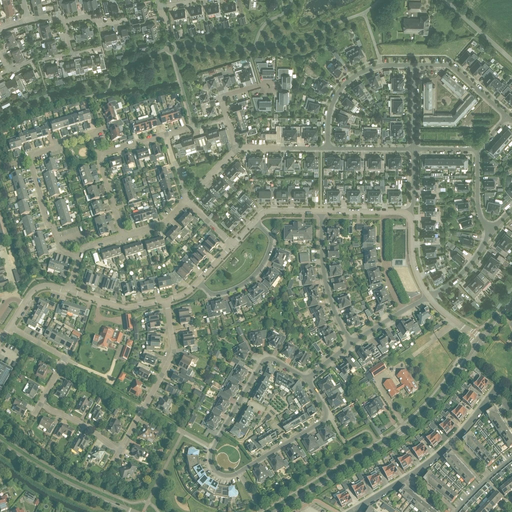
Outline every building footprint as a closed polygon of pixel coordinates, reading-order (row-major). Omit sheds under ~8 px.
[(41,1),(32,3),(33,8),(42,6),(41,3),(46,2),(45,0),(41,1)] [(58,0),(60,6),(63,5),(64,11),(70,10),(68,1),(64,2),(63,0),(58,0)] [(72,0),(73,0),(68,1),(70,10),(77,8),(75,2),(78,2),(77,0),(72,0)] [(78,0),(80,3),(83,2),(84,9),(91,7),(89,0),(78,0)] [(117,4),(113,5),(113,4),(108,5),(107,1),(103,2),(105,13),(109,12),(110,14),(115,13),(115,11),(118,10),(117,4)] [(421,1),(409,1),(409,11),(421,12),(421,1)] [(135,10),(135,13),(147,10),(147,8),(146,8),(145,4),(138,6),(138,9),(135,10)] [(226,14),(229,13),(230,17),(232,17),(230,4),(227,5),(224,6),(226,14)] [(147,10),(135,13),(136,16),(140,15),(140,18),(148,17),(147,13),(148,13),(147,10)] [(182,23),(179,11),(177,11),(177,12),(173,12),(175,20),(176,24),(182,23)] [(428,33),(429,16),(421,16),(421,19),(404,18),(404,32),(420,33),(428,33)] [(37,23),(39,31),(50,29),(49,23),(46,24),(45,21),(37,23)] [(145,32),(157,29),(156,27),(155,27),(154,23),(142,26),(142,27),(143,32),(145,32)] [(81,34),(81,37),(76,38),(76,41),(87,39),(86,36),(94,34),(93,30),(89,30),(88,25),(82,27),(83,33),(81,34)] [(4,36),(6,41),(14,37),(17,36),(13,28),(6,32),(7,35),(4,36)] [(119,36),(120,38),(121,44),(120,42),(125,41),(125,37),(128,36),(127,28),(121,29),(122,35),(119,36)] [(50,29),(39,31),(40,37),(42,36),(42,39),(44,39),(49,38),(48,35),(51,34),(50,29)] [(157,29),(145,32),(145,34),(149,34),(149,37),(145,37),(146,41),(149,40),(149,41),(155,40),(154,37),(157,36),(156,32),(157,32),(157,29)] [(115,32),(109,33),(112,47),(117,46),(116,45),(121,44),(120,38),(117,39),(115,32)] [(104,35),(105,41),(102,42),(103,48),(107,47),(107,48),(112,47),(109,33),(104,35)] [(14,37),(6,41),(9,46),(12,44),(13,47),(22,43),(20,39),(18,39),(16,40),(14,37)] [(44,39),(42,39),(44,39),(45,42),(44,42),(45,47),(47,47),(56,45),(55,39),(51,40),(51,37),(49,38),(44,39)] [(144,43),(144,41),(139,42),(140,49),(141,49),(141,50),(147,49),(147,47),(148,47),(147,42),(144,43)] [(22,43),(13,47),(15,50),(11,51),(14,56),(22,52),(20,50),(24,48),(23,45),(22,43)] [(56,45),(47,47),(49,52),(47,52),(48,55),(54,54),(53,51),(57,50),(56,45)] [(349,59),(352,64),(360,59),(359,57),(360,56),(359,53),(362,52),(360,47),(355,50),(354,48),(350,50),(351,52),(347,54),(347,55),(346,55),(348,59),(349,59)] [(459,59),(465,64),(467,62),(469,64),(477,56),(474,53),(472,55),(466,51),(459,59)] [(22,52),(14,56),(16,61),(19,60),(21,62),(26,59),(25,57),(24,57),(22,52)] [(99,55),(94,57),(97,70),(97,69),(97,68),(101,68),(101,69),(105,68),(103,57),(100,58),(99,55)] [(91,57),(86,58),(88,67),(92,67),(93,70),(97,70),(94,57),(95,59),(92,60),(91,57)] [(81,62),(78,63),(80,73),(85,72),(84,68),(88,67),(86,58),(80,59),(81,62)] [(328,67),(329,68),(328,69),(329,70),(328,70),(331,73),(332,72),(336,77),(342,71),(339,68),(343,64),(338,60),(334,63),(333,64),(332,62),(330,62),(328,65),(328,67)] [(470,69),(476,74),(478,71),(480,74),(488,66),(485,63),(483,65),(477,60),(470,69)] [(74,61),(69,62),(71,71),(75,70),(76,74),(80,73),(78,63),(75,63),(74,61)] [(71,71),(69,62),(64,63),(65,66),(62,66),(64,77),(69,76),(68,72),(71,71)] [(238,80),(240,79),(241,82),(250,79),(250,77),(253,76),(252,70),(250,63),(243,65),(244,68),(235,71),(238,80)] [(267,63),(258,63),(260,70),(263,70),(263,76),(274,76),(274,68),(273,68),(273,66),(267,66),(267,63)] [(57,64),(51,66),(53,74),(59,73),(59,74),(62,74),(61,67),(58,68),(57,64)] [(53,74),(51,66),(46,67),(47,70),(44,71),(46,77),(48,77),(48,75),(53,74)] [(33,68),(28,71),(31,78),(36,76),(37,78),(40,76),(37,70),(35,72),(33,68)] [(483,80),(489,85),(496,77),(492,74),(493,72),(489,68),(482,75),(485,78),(483,80)] [(279,69),(279,77),(283,77),(283,86),(291,86),(291,76),(290,76),(290,75),(288,75),(288,69),(279,69)] [(31,78),(28,71),(23,73),(25,76),(22,78),(25,83),(27,82),(26,81),(31,78)] [(445,73),(441,78),(442,78),(446,82),(444,83),(448,86),(454,79),(449,74),(448,75),(445,73)] [(222,74),(217,76),(220,85),(223,84),(224,86),(232,84),(229,76),(224,78),(222,74)] [(381,79),(377,81),(375,75),(368,78),(369,79),(368,79),(369,83),(370,82),(372,87),(376,86),(377,88),(383,88),(383,83),(381,79)] [(205,83),(203,87),(210,91),(211,88),(220,85),(217,76),(214,77),(214,78),(207,80),(207,83),(205,83)] [(15,77),(10,80),(15,90),(16,91),(19,90),(24,87),(19,78),(16,80),(15,77)] [(496,77),(489,85),(489,86),(490,84),(496,89),(497,89),(498,90),(499,88),(501,90),(507,84),(504,81),(502,83),(496,77)] [(315,89),(320,92),(321,90),(324,92),(328,87),(326,86),(328,82),(322,79),(320,82),(318,81),(315,87),(316,87),(315,89)] [(454,79),(448,86),(451,89),(452,88),(454,89),(457,87),(460,84),(454,79)] [(7,84),(3,86),(7,96),(12,93),(12,92),(11,91),(15,90),(10,80),(6,82),(7,84)] [(424,85),(424,92),(434,92),(434,88),(432,88),(432,82),(426,82),(426,85),(424,85)] [(404,83),(391,83),(391,92),(397,92),(397,89),(403,89),(403,83),(404,83)] [(362,89),(359,84),(353,88),(353,89),(355,92),(356,92),(360,98),(366,94),(370,100),(373,98),(365,87),(362,89)] [(457,87),(454,89),(456,91),(455,92),(458,96),(458,95),(465,88),(460,84),(457,87)] [(508,86),(503,91),(507,94),(505,97),(511,103),(511,93),(510,91),(511,89),(508,86)] [(200,103),(201,106),(210,103),(208,94),(210,91),(203,87),(201,91),(201,94),(199,94),(201,102),(200,103)] [(465,88),(458,95),(460,97),(459,98),(462,101),(462,100),(463,99),(464,100),(471,94),(465,88)] [(280,100),(277,99),(277,110),(283,110),(283,102),(287,102),(287,101),(289,101),(289,91),(280,91),(280,100)] [(471,94),(464,100),(466,102),(465,103),(469,107),(470,108),(471,108),(476,102),(474,101),(476,99),(471,94)] [(253,97),(257,109),(271,109),(271,101),(262,101),(262,97),(253,97)] [(316,111),(317,111),(320,104),(314,102),(315,99),(308,97),(305,108),(313,110),(312,111),(316,112),(316,111)] [(351,101),(346,97),(342,102),(343,103),(342,104),(345,106),(346,105),(350,109),(354,103),(356,105),(359,102),(354,98),(351,101)] [(390,97),(390,106),(402,106),(402,100),(395,100),(395,97),(390,97)] [(232,106),(234,112),(243,109),(242,105),(247,103),(246,100),(238,102),(239,104),(232,106)] [(104,114),(114,111),(119,110),(118,104),(116,106),(115,102),(108,104),(109,106),(103,108),(105,114),(104,114)] [(210,103),(201,106),(204,113),(207,112),(208,116),(216,113),(214,105),(211,106),(210,103)] [(461,103),(456,109),(457,110),(458,110),(462,115),(464,116),(469,110),(467,109),(469,107),(465,103),(463,104),(461,103)] [(174,109),(169,110),(173,122),(178,121),(176,114),(179,113),(178,110),(180,109),(178,104),(176,105),(177,107),(174,107),(174,109)] [(168,124),(164,112),(159,113),(156,105),(153,106),(157,119),(160,118),(162,124),(167,123),(168,124)] [(158,120),(157,119),(153,106),(151,106),(151,108),(152,113),(151,115),(151,116),(148,117),(149,120),(152,130),(151,129),(157,127),(155,121),(158,120)] [(402,106),(390,106),(390,115),(400,115),(400,112),(402,112),(402,106)] [(169,110),(164,112),(168,124),(173,122),(169,110)] [(88,112),(83,114),(88,130),(90,129),(89,124),(88,124),(87,121),(91,120),(88,112)] [(356,116),(346,112),(345,115),(339,112),(336,119),(337,120),(341,122),(341,121),(346,123),(347,119),(354,122),(356,116)] [(83,114),(77,115),(80,124),(83,123),(84,125),(83,126),(85,130),(88,130),(83,114)] [(245,114),(236,117),(238,122),(246,120),(245,114)] [(424,114),(424,122),(427,122),(427,124),(435,124),(435,122),(435,116),(433,116),(433,114),(424,114)] [(435,116),(435,122),(437,122),(437,124),(445,124),(445,114),(437,114),(437,116),(435,116)] [(445,114),(445,124),(454,124),(458,119),(454,115),(453,116),(452,115),(452,114),(448,114),(445,114)] [(115,116),(106,119),(108,124),(114,122),(115,125),(122,123),(121,121),(120,120),(117,121),(115,117),(115,116)] [(72,117),(66,118),(69,127),(72,126),(73,129),(72,129),(74,134),(77,133),(72,117)] [(61,120),(55,122),(58,130),(62,129),(62,132),(61,132),(63,137),(66,136),(61,120)] [(246,120),(238,122),(239,128),(248,125),(246,120)] [(390,120),(390,130),(403,130),(403,129),(402,129),(402,124),(397,124),(397,120),(396,120),(390,120)] [(139,123),(134,125),(133,121),(129,122),(131,128),(134,127),(136,134),(142,133),(139,123)] [(47,123),(49,130),(52,129),(52,132),(58,130),(55,122),(50,124),(50,123),(47,123)] [(49,130),(47,123),(44,124),(45,128),(40,130),(42,138),(48,136),(46,131),(49,130)] [(123,126),(124,125),(123,123),(122,123),(115,125),(116,128),(110,130),(111,135),(110,135),(120,133),(118,127),(123,126)] [(248,125),(239,128),(241,134),(247,132),(248,135),(257,132),(256,127),(249,129),(248,125)] [(271,130),(271,139),(276,139),(276,136),(281,136),(281,125),(276,125),(276,130),(271,130)] [(285,138),(291,138),(291,129),(285,129),(285,126),(282,126),(282,132),(285,132),(285,138)] [(291,129),(291,138),(297,138),(297,130),(300,130),(300,126),(294,126),(294,129),(291,129)] [(310,139),(311,139),(311,129),(305,129),(305,126),(302,126),(302,132),(305,132),(305,139),(309,139),(309,138),(310,138),(310,139)] [(262,137),(266,136),(266,139),(271,139),(271,130),(266,130),(266,127),(262,127),(262,137)] [(349,128),(342,127),(342,129),(342,132),(336,132),(336,139),(337,139),(337,140),(341,140),(341,139),(346,139),(346,135),(349,135),(349,128)] [(369,139),(371,139),(371,127),(371,130),(369,130),(369,127),(362,127),(362,133),(365,133),(365,140),(369,140),(369,139)] [(371,127),(371,139),(373,139),(373,140),(377,140),(377,133),(380,133),(380,127),(371,127)] [(218,128),(212,130),(215,140),(220,138),(220,141),(223,143),(229,141),(226,129),(219,131),(218,128)] [(40,130),(34,131),(39,147),(42,147),(41,142),(40,142),(39,139),(42,138),(40,130)] [(204,136),(201,137),(204,149),(205,152),(208,151),(208,149),(211,149),(210,147),(212,144),(211,141),(215,140),(212,130),(207,132),(208,135),(204,136)] [(34,131),(29,133),(32,141),(35,140),(36,143),(35,143),(36,148),(39,147),(34,131)] [(29,133),(24,135),(28,151),(31,150),(30,145),(29,145),(28,142),(32,141),(29,133)] [(120,133),(110,135),(112,141),(119,139),(120,142),(126,140),(125,137),(122,138),(120,133)] [(504,133),(500,138),(508,144),(511,140),(504,133)] [(24,135),(18,136),(21,145),(24,144),(25,146),(24,147),(26,152),(28,151),(24,135)] [(18,136),(13,138),(18,157),(22,156),(21,151),(19,152),(18,149),(22,148),(21,145),(18,136)] [(187,138),(191,150),(196,149),(199,151),(204,149),(201,137),(198,138),(194,139),(193,136),(187,138)] [(7,140),(8,143),(9,147),(10,151),(14,150),(15,153),(13,153),(15,158),(18,157),(13,138),(7,140)] [(187,152),(191,150),(187,138),(182,139),(182,142),(176,144),(180,156),(185,155),(187,152)] [(500,138),(496,142),(504,149),(508,144),(500,138)] [(496,142),(492,146),(500,153),(504,149),(496,142)] [(155,155),(152,156),(154,164),(154,165),(156,164),(156,163),(157,163),(156,160),(164,158),(162,152),(160,152),(158,146),(153,148),(155,155)] [(500,153),(492,146),(488,151),(495,158),(500,153)] [(147,150),(141,151),(144,160),(149,158),(150,163),(153,162),(154,164),(152,156),(150,157),(149,154),(148,154),(147,150)] [(136,153),(138,160),(135,161),(138,170),(141,169),(139,161),(144,160),(141,151),(136,153)] [(127,164),(124,164),(127,173),(130,172),(128,166),(133,165),(131,155),(125,156),(127,164)] [(318,176),(318,168),(315,168),(315,166),(315,156),(314,156),(314,155),(310,155),(310,156),(308,156),(308,166),(312,166),(312,171),(314,171),(314,176),(318,176)] [(331,166),(334,166),(334,157),(334,156),(333,156),(333,155),(329,155),(329,156),(328,156),(328,166),(328,168),(324,168),(324,174),(328,174),(328,171),(331,171),(331,166)] [(256,157),(256,167),(260,167),(260,170),(265,170),(265,156),(262,156),(262,157),(256,157)] [(265,156),(265,170),(266,170),(266,171),(268,171),(268,169),(271,169),(272,167),(275,167),(275,157),(268,157),(268,156),(265,156)] [(249,157),(249,161),(246,161),(246,166),(247,169),(249,169),(249,167),(256,167),(256,157),(249,157)] [(275,157),(275,167),(279,167),(279,170),(285,170),(285,159),(284,162),(282,162),(282,157),(275,157)] [(285,159),(285,170),(285,169),(288,169),(288,167),(294,167),(294,169),(300,169),(300,167),(298,163),(294,163),(294,157),(288,157),(288,159),(285,159)] [(334,157),(334,166),(340,166),(340,169),(343,169),(343,163),(343,160),(340,160),(340,157),(334,157)] [(349,166),(354,166),(354,157),(349,157),(348,166),(345,166),(345,169),(349,169),(349,166)] [(360,157),(354,157),(354,166),(354,169),(364,169),(364,166),(360,166),(360,157)] [(366,169),(375,169),(375,157),(369,157),(369,160),(366,160),(366,169)] [(375,157),(375,169),(380,169),(380,171),(384,171),(384,160),(381,160),(381,157),(375,157)] [(386,169),(395,170),(395,157),(395,158),(389,157),(389,165),(386,165),(386,169)] [(119,158),(114,160),(116,168),(121,166),(123,171),(126,170),(127,173),(124,164),(122,165),(121,162),(120,163),(119,158)] [(44,162),(46,167),(56,164),(54,159),(44,162)] [(495,168),(493,168),(493,165),(498,165),(498,164),(493,159),(490,162),(490,165),(485,165),(485,166),(484,166),(484,170),(484,173),(493,173),(495,173),(495,168)] [(109,175),(110,175),(110,177),(112,176),(112,174),(111,169),(116,168),(114,160),(108,161),(111,168),(108,169),(109,175)] [(48,173),(43,175),(57,171),(56,164),(46,167),(48,173)] [(234,164),(230,168),(237,175),(241,171),(243,173),(245,170),(240,166),(238,168),(234,164)] [(79,170),(80,176),(89,173),(96,171),(95,169),(89,171),(88,168),(79,170)] [(156,169),(157,172),(158,177),(167,174),(165,169),(162,170),(161,168),(156,169)] [(230,176),(228,179),(235,186),(234,185),(233,183),(235,181),(233,179),(237,175),(230,168),(226,173),(230,176)] [(11,174),(12,180),(22,177),(20,171),(11,174)] [(57,171),(43,175),(45,180),(55,177),(53,172),(57,171)] [(89,173),(80,176),(82,181),(98,177),(97,174),(90,176),(89,173)] [(485,184),(485,188),(495,188),(495,180),(497,180),(497,176),(491,176),(491,180),(485,180),(485,181),(484,181),(484,184),(485,184)] [(22,177),(12,180),(14,186),(24,183),(22,177)] [(55,177),(45,180),(47,186),(56,184),(55,177)] [(98,177),(82,181),(84,187),(93,184),(92,181),(98,179),(98,177)] [(222,177),(217,181),(224,188),(228,184),(232,187),(233,188),(235,186),(228,179),(225,181),(222,177)] [(392,201),(395,201),(395,179),(395,188),(389,188),(389,185),(386,185),(386,192),(389,192),(389,200),(392,200),(392,201)] [(458,191),(468,191),(468,188),(469,188),(469,184),(468,184),(468,183),(461,183),(461,179),(453,179),(453,183),(458,183),(458,191)] [(433,188),(433,191),(440,191),(440,187),(438,187),(438,182),(435,182),(435,181),(429,181),(429,180),(424,180),(424,184),(425,184),(425,188),(433,188)] [(217,189),(215,192),(220,196),(222,194),(220,192),(224,188),(217,181),(213,186),(217,189)] [(24,183),(14,186),(16,191),(25,189),(24,183)] [(56,184),(47,186),(49,192),(58,189),(56,184)] [(283,199),(288,199),(288,196),(291,196),(291,185),(288,185),(288,187),(288,190),(283,190),(283,199)] [(291,196),(291,197),(294,197),(294,200),(300,200),(300,190),(300,187),(295,187),(295,186),(295,185),(291,185),(291,196)] [(331,201),(334,201),(334,190),(331,190),(331,185),(324,185),(324,192),(328,192),(328,200),(331,200),(331,201)] [(334,190),(334,201),(337,201),(337,200),(340,200),(340,192),(343,192),(343,185),(340,185),(340,187),(337,187),(337,190),(334,190)] [(351,201),(354,201),(354,190),(351,190),(351,185),(345,185),(345,192),(348,192),(348,200),(351,200),(351,201)] [(354,190),(354,201),(357,201),(357,200),(360,200),(360,192),(364,192),(364,185),(357,185),(357,190),(354,190)] [(372,201),(375,201),(375,190),(372,190),(372,188),(369,188),(369,185),(365,185),(365,192),(369,192),(369,200),(372,200),(372,201)] [(375,186),(375,190),(375,201),(378,201),(378,200),(381,200),(381,192),(384,192),(384,185),(380,185),(380,186),(375,186)] [(256,195),(259,195),(259,199),(265,199),(265,190),(260,190),(260,186),(256,186),(256,195)] [(265,190),(265,199),(271,199),(271,195),(274,195),(274,186),(274,187),(270,187),(270,190),(265,190)] [(274,186),(274,195),(277,195),(277,199),(283,199),(283,190),(277,190),(277,186),(274,186)] [(300,190),(300,200),(306,200),(306,196),(309,196),(309,186),(303,186),(303,190),(300,190)] [(96,187),(87,190),(85,191),(86,196),(89,196),(104,191),(104,189),(97,191),(96,187)] [(25,189),(16,191),(18,197),(27,194),(25,189)] [(58,189),(49,192),(50,198),(60,195),(58,189)] [(209,190),(205,194),(212,201),(216,197),(218,199),(220,196),(215,192),(213,194),(209,190)] [(104,191),(89,196),(90,201),(99,199),(98,195),(105,193),(104,191)] [(440,191),(433,191),(433,195),(425,195),(425,199),(424,199),(424,203),(429,203),(429,202),(435,202),(435,198),(438,198),(438,195),(440,195),(440,191)] [(491,192),(485,192),(485,198),(485,205),(487,205),(487,209),(490,210),(490,211),(492,212),(494,202),(489,201),(488,195),(491,195),(491,192)] [(245,201),(241,205),(248,211),(252,207),(250,204),(253,201),(244,193),(240,197),(245,201)] [(26,201),(28,200),(29,200),(27,194),(18,197),(19,203),(17,204),(26,201)] [(201,199),(205,202),(203,205),(207,209),(210,207),(208,205),(212,201),(205,194),(201,199)] [(136,195),(127,198),(129,203),(128,203),(129,206),(133,204),(136,204),(138,203),(141,202),(141,199),(137,200),(136,195)] [(173,195),(165,198),(166,203),(162,204),(163,207),(174,204),(173,201),(175,200),(173,195)] [(494,202),(492,212),(495,212),(495,211),(498,212),(499,208),(501,208),(503,207),(511,200),(506,195),(504,197),(505,199),(502,201),(503,202),(502,204),(494,202)] [(459,210),(469,209),(468,206),(469,206),(469,202),(468,202),(468,201),(461,202),(460,198),(454,199),(455,203),(458,202),(459,210)] [(55,203),(57,209),(66,206),(65,200),(55,203)] [(26,201),(17,204),(19,209),(28,207),(26,201)] [(89,208),(90,212),(109,206),(108,204),(101,206),(100,202),(91,205),(92,207),(89,208)] [(232,208),(241,217),(243,215),(244,216),(248,211),(241,205),(239,207),(238,207),(236,206),(236,207),(233,205),(231,207),(232,208)] [(66,206),(57,209),(59,215),(68,212),(66,206)] [(109,206),(90,212),(92,217),(104,214),(103,210),(109,208),(109,206)] [(28,207),(19,209),(20,215),(30,212),(28,207)] [(433,214),(433,217),(440,218),(440,214),(438,214),(438,211),(435,211),(435,207),(425,207),(425,214),(433,214)] [(150,209),(144,211),(147,220),(153,218),(152,215),(154,214),(153,208),(150,209)] [(233,213),(229,218),(236,224),(240,220),(238,218),(240,216),(241,217),(232,208),(230,210),(233,213)] [(138,213),(141,222),(147,220),(144,211),(143,209),(138,211),(138,213)] [(68,212),(59,215),(60,221),(70,218),(68,212)] [(141,222),(138,213),(132,214),(133,217),(135,223),(141,222)] [(183,215),(181,217),(192,228),(188,224),(191,222),(195,225),(198,221),(194,217),(192,219),(186,214),(184,216),(183,215)] [(22,219),(23,225),(33,222),(31,216),(22,219)] [(464,228),(473,225),(472,222),(473,222),(472,218),(471,219),(471,217),(464,220),(463,216),(457,218),(458,221),(461,220),(464,228)] [(192,228),(181,217),(182,218),(180,221),(179,220),(177,221),(178,222),(178,223),(184,229),(182,231),(187,235),(189,233),(184,229),(187,226),(190,230),(192,228)] [(440,218),(433,217),(433,221),(425,221),(425,225),(424,225),(424,229),(429,229),(429,228),(435,228),(435,221),(440,221),(440,218)] [(70,218),(60,221),(62,226),(72,224),(70,218)] [(95,221),(96,226),(105,224),(112,222),(111,219),(105,221),(104,218),(95,221)] [(229,218),(225,222),(223,220),(221,223),(226,227),(228,225),(232,229),(236,224),(229,218)] [(33,222),(23,225),(25,231),(35,228),(33,222)] [(105,224),(96,226),(98,232),(114,227),(113,225),(106,227),(105,224)] [(285,228),(285,242),(293,242),(293,244),(303,244),(303,242),(312,242),(312,228),(302,228),(302,225),(301,225),(300,225),(299,225),(298,226),(294,226),(294,228),(285,228)] [(365,234),(365,238),(375,238),(375,237),(376,237),(376,230),(373,230),(373,231),(368,231),(365,228),(365,226),(357,226),(357,231),(362,231),(365,234)] [(114,227),(98,232),(100,237),(109,235),(108,231),(114,229),(114,227)] [(171,229),(169,231),(170,232),(181,241),(177,238),(179,235),(183,239),(187,235),(182,231),(180,233),(175,227),(172,230),(171,229)] [(328,235),(329,235),(339,235),(339,229),(339,227),(334,227),(334,229),(328,229),(328,235)] [(35,228),(25,231),(27,237),(42,232),(36,233),(35,228)] [(42,232),(27,237),(32,235),(34,241),(43,238),(42,232)] [(181,241),(170,232),(168,234),(167,233),(165,235),(166,236),(168,238),(166,240),(171,244),(172,242),(173,242),(175,240),(179,243),(181,241)] [(433,240),(433,244),(440,244),(440,240),(440,237),(435,237),(435,233),(429,233),(429,232),(424,232),(424,236),(425,236),(425,240),(433,240)] [(209,236),(205,240),(213,248),(218,244),(213,240),(215,238),(210,233),(208,235),(209,236)] [(462,245),(471,247),(472,244),(473,244),(474,241),(473,241),(474,240),(467,238),(468,234),(462,233),(461,236),(464,237),(462,245)] [(503,237),(502,239),(510,245),(511,241),(511,235),(511,237),(504,233),(501,237),(503,237)] [(329,235),(329,242),(332,242),(332,245),(342,245),(342,239),(339,239),(339,235),(329,235)] [(43,238),(34,241),(36,246),(45,244),(43,238)] [(158,238),(156,239),(156,240),(159,249),(162,248),(164,252),(166,252),(165,247),(162,238),(159,239),(158,238)] [(363,244),(363,248),(373,248),(373,244),(375,244),(375,242),(376,242),(376,239),(375,239),(375,238),(365,238),(365,244),(363,244)] [(510,245),(502,239),(501,240),(500,239),(497,243),(503,247),(500,251),(505,256),(508,253),(505,251),(510,245)] [(150,240),(150,242),(153,250),(156,249),(158,254),(160,253),(159,249),(156,240),(153,241),(152,240),(150,240)] [(196,244),(203,251),(205,249),(209,253),(213,248),(205,240),(200,245),(200,244),(198,246),(196,244)] [(153,250),(150,242),(147,243),(147,241),(144,242),(145,244),(147,252),(151,251),(152,256),(155,255),(153,250)] [(137,243),(134,244),(139,259),(137,254),(140,253),(142,258),(147,256),(145,250),(143,251),(140,244),(137,245),(137,243)] [(45,244),(36,246),(37,252),(47,249),(45,244)] [(197,253),(194,255),(201,262),(205,257),(201,253),(203,251),(196,244),(194,246),(194,247),(195,248),(194,250),(197,253)] [(440,244),(433,244),(433,247),(425,249),(426,253),(425,253),(425,257),(430,256),(430,255),(436,254),(435,247),(440,247),(440,244)] [(128,246),(129,247),(131,256),(135,255),(136,260),(139,259),(134,246),(131,247),(131,245),(128,246)] [(452,258),(460,264),(462,262),(462,263),(465,260),(464,259),(465,258),(459,254),(462,251),(456,246),(452,251),(455,254),(452,258)] [(112,248),(112,249),(116,263),(115,258),(118,257),(120,262),(125,260),(123,254),(120,255),(118,247),(115,248),(114,247),(112,248)] [(131,256),(129,247),(125,248),(125,247),(123,248),(123,249),(125,258),(129,257),(130,262),(133,261),(131,256)] [(328,259),(339,258),(339,251),(338,251),(338,247),(331,247),(332,251),(328,251),(328,256),(328,259)] [(373,248),(363,248),(362,248),(363,253),(365,252),(366,259),(376,258),(376,257),(377,257),(376,253),(375,253),(375,251),(374,251),(373,248)] [(47,249),(37,252),(39,258),(49,255),(47,249)] [(111,264),(106,249),(106,251),(103,252),(103,250),(100,251),(101,253),(101,255),(99,256),(101,262),(103,261),(107,260),(108,265),(111,264)] [(109,249),(106,249),(111,264),(109,259),(112,258),(114,263),(116,263),(112,249),(109,250),(109,249)] [(276,256),(275,258),(283,261),(284,259),(287,260),(290,254),(284,252),(283,255),(277,252),(277,253),(276,253),(275,256),(276,256)] [(301,264),(309,263),(308,254),(300,255),(301,264)] [(488,259),(488,261),(496,266),(501,260),(503,261),(505,258),(499,255),(496,259),(490,254),(487,259),(488,259)] [(184,258),(190,264),(192,262),(197,266),(201,262),(194,255),(192,258),(190,256),(189,256),(186,259),(184,258)] [(184,267),(181,269),(188,275),(192,271),(188,266),(190,264),(184,258),(181,261),(183,262),(181,264),(184,267)] [(283,261),(275,258),(274,260),(273,260),(272,262),(273,263),(272,263),(278,266),(277,269),(283,271),(284,268),(282,267),(284,264),(282,264),(283,261)] [(365,270),(366,270),(376,268),(375,264),(377,264),(376,262),(377,262),(377,258),(376,258),(366,259),(367,265),(364,265),(365,270)] [(436,266),(438,269),(444,267),(443,263),(441,264),(439,258),(437,259),(436,258),(431,260),(430,259),(426,260),(427,264),(428,264),(429,268),(436,266)] [(48,269),(54,271),(58,260),(56,260),(55,260),(51,259),(48,269)] [(58,260),(54,271),(60,273),(63,263),(59,262),(60,262),(59,261),(58,260)] [(499,268),(496,266),(488,261),(487,262),(486,261),(483,265),(489,269),(487,274),(492,277),(499,268)] [(63,263),(60,273),(67,275),(70,265),(66,264),(66,263),(65,263),(64,262),(64,263),(63,263)] [(335,277),(341,276),(341,272),(340,264),(328,266),(329,269),(330,269),(330,274),(334,273),(335,277)] [(0,289),(9,287),(7,280),(4,280),(2,274),(5,273),(3,266),(0,267),(0,265),(0,289)] [(303,272),(304,276),(313,275),(312,268),(310,269),(309,265),(301,267),(302,272),(303,272)] [(444,267),(438,269),(439,273),(432,277),(434,280),(434,281),(436,284),(440,282),(439,281),(445,278),(443,274),(447,272),(446,270),(444,267)] [(376,268),(366,270),(367,274),(368,274),(370,280),(380,277),(380,276),(379,273),(378,271),(377,271),(376,268)] [(181,269),(179,272),(176,269),(172,273),(177,278),(179,276),(184,280),(188,275),(181,269)] [(85,277),(88,278),(86,285),(91,286),(94,277),(91,276),(93,272),(87,270),(85,277)] [(268,274),(267,275),(274,281),(276,279),(277,280),(279,277),(281,279),(284,276),(279,272),(277,275),(271,271),(270,271),(269,271),(268,273),(268,274)] [(94,277),(91,286),(96,288),(98,282),(101,282),(103,275),(98,274),(98,275),(95,274),(94,277)] [(169,278),(163,279),(165,288),(171,287),(170,281),(175,279),(171,274),(168,274),(169,278)] [(473,279),(472,280),(482,289),(490,281),(485,276),(481,280),(476,274),(472,278),(473,279)] [(103,275),(101,282),(104,283),(102,290),(107,291),(110,282),(111,279),(108,278),(108,277),(105,276),(103,275)] [(127,282),(130,295),(132,294),(132,296),(136,295),(134,287),(137,286),(136,282),(135,278),(135,275),(133,276),(134,278),(132,278),(133,282),(128,283),(127,282)] [(274,281),(267,275),(266,277),(265,276),(263,279),(264,279),(263,280),(269,285),(267,287),(270,289),(274,284),(273,283),(274,281)] [(313,275),(304,276),(304,280),(303,280),(304,286),(312,285),(312,281),(314,281),(313,275)] [(157,277),(154,278),(155,284),(158,283),(159,289),(165,288),(163,279),(157,281),(157,277)] [(380,277),(370,280),(372,286),(370,287),(371,291),(372,291),(381,287),(380,284),(382,284),(381,282),(382,281),(381,278),(380,278),(380,277)] [(149,282),(146,283),(148,292),(154,291),(152,284),(155,284),(154,278),(148,279),(149,282)] [(333,284),(334,289),(333,289),(334,292),(345,289),(343,282),(342,278),(335,280),(336,284),(333,284)] [(482,289),(472,280),(471,281),(470,279),(467,283),(473,288),(469,292),(474,297),(482,289)] [(110,282),(107,291),(112,293),(114,287),(119,288),(119,291),(119,280),(116,280),(115,284),(110,282)] [(119,280),(119,291),(123,290),(125,296),(130,295),(127,282),(125,283),(124,282),(122,282),(119,283),(119,280)] [(139,281),(136,282),(137,286),(137,288),(140,287),(141,293),(148,292),(146,283),(145,280),(139,282),(139,281)] [(493,282),(483,291),(486,294),(495,285),(493,282)] [(255,288),(254,289),(259,296),(261,294),(262,296),(265,294),(266,295),(269,293),(265,288),(262,290),(258,285),(258,286),(257,285),(255,287),(255,288)] [(307,294),(308,298),(318,295),(316,289),(313,289),(313,286),(304,289),(306,294),(307,294)] [(381,287),(372,291),(374,295),(375,294),(378,300),(387,296),(386,295),(387,295),(385,291),(385,292),(384,290),(383,290),(381,287)] [(259,296),(254,289),(252,290),(252,289),(249,291),(250,292),(249,293),(254,298),(251,301),(255,305),(258,303),(256,302),(259,300),(257,298),(259,296)] [(459,291),(455,294),(455,295),(450,299),(453,303),(452,303),(454,306),(457,304),(457,303),(463,298),(460,295),(461,294),(459,291)] [(318,295),(308,298),(309,301),(308,302),(310,307),(318,305),(317,302),(320,301),(318,295)] [(344,308),(350,306),(349,302),(350,302),(347,295),(336,299),(337,302),(338,302),(339,306),(343,305),(344,308)] [(239,298),(237,299),(241,307),(243,306),(244,307),(247,306),(248,309),(251,307),(249,302),(246,303),(243,296),(242,297),(242,296),(239,297),(239,298)] [(379,303),(375,314),(383,310),(382,309),(383,305),(388,302),(388,303),(391,302),(388,296),(387,296),(378,300),(379,303)] [(41,299),(38,304),(46,309),(48,305),(53,308),(55,305),(47,300),(46,302),(41,299)] [(241,307),(237,299),(235,299),(232,300),(233,301),(232,301),(235,308),(232,309),(234,315),(238,313),(237,312),(240,310),(239,308),(241,307)] [(220,302),(218,303),(220,312),(222,311),(223,314),(226,313),(227,315),(230,314),(229,308),(225,309),(224,301),(223,302),(223,301),(219,302),(220,302)] [(480,307),(474,301),(471,304),(476,310),(480,307)] [(59,308),(58,314),(60,315),(61,314),(66,316),(67,313),(70,305),(64,303),(62,309),(59,308)] [(212,318),(221,316),(220,312),(218,303),(216,303),(212,303),(213,304),(212,304),(213,310),(210,310),(212,318)] [(38,305),(35,310),(43,314),(46,309),(38,304),(38,305)] [(67,313),(73,315),(76,305),(74,305),(74,306),(70,305),(67,313)] [(76,305),(73,315),(78,317),(81,308),(77,307),(77,306),(76,305)] [(178,312),(179,319),(189,317),(188,313),(191,313),(190,307),(184,308),(184,311),(178,312)] [(314,315),(315,318),(325,315),(322,309),(320,310),(318,307),(310,310),(313,315),(314,315)] [(81,308),(78,317),(84,318),(82,322),(85,323),(87,317),(84,316),(86,310),(81,308)] [(344,316),(347,321),(356,317),(353,311),(351,308),(345,311),(347,314),(344,316)] [(35,310),(33,315),(40,319),(43,314),(35,310)] [(425,321),(431,318),(428,314),(429,313),(427,310),(424,312),(425,313),(418,317),(420,321),(419,321),(421,324),(425,322),(425,321)] [(145,317),(148,316),(149,323),(158,321),(157,315),(152,316),(151,313),(144,314),(145,317)] [(29,319),(38,324),(40,319),(33,315),(30,319),(29,319)] [(325,315),(315,318),(317,322),(316,323),(318,328),(326,325),(324,322),(327,321),(325,315)] [(347,321),(346,322),(349,327),(355,324),(356,326),(360,324),(359,322),(360,322),(356,316),(356,317),(347,321)] [(189,317),(179,319),(180,325),(186,324),(187,328),(193,327),(192,321),(189,321),(189,317)] [(38,324),(29,319),(27,324),(32,327),(31,329),(39,334),(42,335),(45,330),(42,329),(41,330),(36,327),(38,324)] [(159,322),(158,321),(149,323),(146,323),(147,327),(147,333),(156,331),(155,328),(159,328),(159,325),(161,325),(160,322),(159,322)] [(404,324),(409,333),(409,332),(412,330),(415,335),(421,332),(417,324),(413,326),(410,321),(404,325),(404,324)] [(409,333),(404,324),(398,327),(401,333),(398,335),(401,341),(407,338),(405,336),(409,333)] [(183,341),(193,340),(192,340),(192,337),(194,336),(193,331),(195,331),(195,327),(189,328),(189,334),(183,335),(184,341),(183,341)] [(321,338),(319,339),(320,341),(322,340),(323,339),(333,334),(330,328),(327,330),(325,327),(319,330),(321,333),(323,337),(321,338)] [(114,332),(103,328),(100,337),(95,336),(93,340),(98,342),(98,341),(100,342),(98,346),(106,349),(109,341),(118,344),(122,334),(117,333),(115,339),(111,338),(114,332)] [(47,340),(49,340),(53,332),(48,329),(44,337),(48,339),(47,339),(47,340)] [(53,332),(49,340),(50,341),(50,340),(54,342),(58,334),(53,332)] [(266,339),(266,332),(257,333),(257,335),(250,336),(251,342),(253,342),(254,347),(257,346),(257,348),(260,347),(260,346),(263,345),(262,339),(266,339)] [(389,332),(383,336),(391,348),(394,346),(394,345),(393,343),(395,342),(396,344),(400,342),(396,336),(393,338),(389,332)] [(151,339),(151,342),(160,343),(160,337),(154,336),(154,333),(147,333),(147,339),(151,339)] [(323,339),(327,345),(327,344),(328,346),(332,344),(331,342),(337,339),(333,333),(333,334),(323,339)] [(58,334),(54,342),(58,344),(57,345),(58,346),(63,337),(58,334)] [(282,344),(286,338),(279,335),(278,337),(272,334),(268,340),(271,342),(269,345),(270,345),(269,346),(272,348),(272,347),(276,349),(279,343),(282,344)] [(391,348),(383,336),(384,337),(378,341),(381,346),(378,348),(382,355),(388,352),(385,347),(389,344),(391,348)] [(63,337),(58,346),(60,346),(64,348),(68,340),(69,340),(70,339),(67,337),(66,339),(63,337)] [(68,340),(64,348),(69,350),(72,345),(75,347),(78,340),(73,338),(71,342),(69,340),(68,340)] [(193,340),(183,341),(184,348),(190,347),(191,352),(197,351),(196,342),(193,343),(193,340)] [(146,345),(146,351),(152,351),(153,348),(159,349),(160,343),(151,342),(150,345),(146,345)] [(246,350),(248,349),(245,343),(234,349),(236,353),(235,356),(245,362),(248,356),(246,355),(247,353),(245,351),(246,350)] [(318,353),(321,351),(316,344),(312,345),(318,353)] [(441,361),(430,345),(424,349),(434,365),(441,361)] [(295,355),(298,349),(292,346),(291,347),(288,346),(282,355),(286,357),(285,358),(288,359),(289,359),(292,354),(295,355)] [(363,349),(363,350),(369,359),(370,359),(369,358),(372,355),(376,360),(381,356),(376,349),(373,351),(370,347),(364,351),(363,349)] [(146,351),(144,350),(142,357),(146,358),(144,363),(154,367),(156,361),(153,359),(154,353),(146,351)] [(369,359),(363,350),(358,353),(362,359),(358,361),(362,367),(366,365),(364,362),(369,359)] [(308,360),(310,357),(304,354),(303,355),(299,352),(296,358),(300,361),(298,364),(299,365),(298,365),(301,367),(302,366),(304,367),(306,364),(307,365),(309,361),(308,360)] [(185,356),(181,361),(190,366),(192,362),(195,364),(198,359),(191,355),(190,358),(185,356)] [(349,359),(344,363),(351,372),(354,370),(356,372),(361,368),(357,362),(354,365),(349,359)] [(179,364),(180,365),(178,367),(183,370),(182,373),(183,374),(189,377),(192,371),(188,369),(190,366),(181,361),(181,362),(180,361),(179,364)] [(0,392),(13,369),(0,362),(0,392)] [(333,362),(327,365),(331,370),(336,367),(333,362)] [(373,378),(374,378),(387,369),(382,362),(369,371),(369,372),(373,378)] [(44,380),(48,371),(47,370),(48,368),(40,363),(38,366),(40,368),(37,374),(40,375),(39,377),(44,380)] [(139,363),(136,368),(140,370),(137,376),(146,381),(150,374),(147,373),(150,369),(139,363)] [(343,364),(338,368),(343,373),(339,376),(345,383),(350,379),(346,374),(350,371),(351,372),(344,363),(345,365),(343,365),(343,364)] [(234,371),(245,377),(245,376),(246,376),(248,373),(245,371),(245,370),(244,368),(239,366),(237,368),(236,368),(234,371)] [(264,376),(262,379),(271,384),(268,383),(271,377),(272,378),(272,377),(278,380),(281,374),(278,373),(275,370),(274,371),(269,369),(267,373),(266,372),(264,376)] [(409,395),(418,389),(416,387),(406,370),(397,376),(402,384),(396,388),(391,379),(383,384),(392,398),(400,393),(399,392),(404,388),(409,395)] [(235,372),(231,380),(234,382),(235,379),(242,382),(243,382),(244,379),(245,377),(234,371),(235,372)] [(369,372),(365,375),(369,382),(371,381),(370,380),(373,378),(369,372)] [(122,373),(118,380),(122,383),(126,375),(122,373)] [(181,385),(182,382),(185,383),(187,383),(188,381),(193,384),(195,380),(189,377),(183,374),(182,377),(175,373),(173,376),(174,377),(172,380),(181,385)] [(278,380),(275,385),(280,387),(281,386),(286,377),(285,378),(284,377),(284,376),(281,374),(278,380)] [(330,390),(332,393),(338,390),(342,388),(340,384),(334,388),(330,382),(332,380),(330,376),(330,375),(324,379),(325,380),(319,384),(320,386),(320,387),(323,392),(323,391),(325,393),(330,390)] [(286,377),(281,386),(286,388),(290,381),(288,379),(289,379),(286,377)] [(229,386),(228,389),(236,393),(237,391),(237,392),(239,389),(238,389),(238,388),(232,384),(234,382),(231,380),(228,378),(226,382),(229,383),(228,386),(229,386)] [(480,378),(476,382),(486,390),(488,387),(487,386),(489,384),(480,378)] [(261,383),(260,385),(268,389),(271,384),(262,379),(261,382),(261,383)] [(36,393),(38,389),(33,386),(34,383),(29,380),(27,384),(30,386),(25,394),(33,398),(36,393)] [(140,395),(142,391),(139,390),(142,384),(135,380),(129,392),(138,397),(139,394),(140,395)] [(64,400),(72,384),(66,381),(61,389),(59,388),(55,395),(64,400)] [(290,381),(286,388),(290,391),(290,392),(292,388),(295,382),(293,381),(292,382),(290,381)] [(299,386),(295,382),(292,388),(290,392),(291,393),(293,395),(297,392),(302,389),(299,386)] [(486,390),(476,382),(474,385),(475,386),(473,388),(482,394),(486,390)] [(165,391),(174,396),(177,398),(181,391),(185,393),(186,391),(182,389),(176,386),(174,389),(168,385),(165,391)] [(258,386),(257,389),(265,394),(268,389),(260,385),(259,387),(258,386)] [(193,394),(200,398),(203,393),(196,389),(193,394)] [(221,391),(219,394),(225,397),(226,394),(233,398),(233,397),(234,398),(235,395),(236,393),(228,389),(227,391),(225,390),(224,393),(221,391)] [(256,392),(255,394),(263,399),(265,394),(257,389),(255,392),(256,392)] [(297,392),(293,395),(294,394),(296,399),(304,394),(303,392),(304,392),(302,389),(297,392)] [(338,390),(332,393),(334,397),(329,400),(330,402),(329,403),(332,408),(333,407),(335,410),(340,407),(339,406),(343,404),(338,395),(340,393),(338,390)] [(469,392),(466,397),(475,404),(477,401),(478,399),(469,392)] [(220,402),(219,404),(227,409),(228,407),(228,408),(230,405),(229,404),(230,404),(223,400),(225,397),(219,394),(218,397),(220,399),(219,401),(220,402)] [(263,399),(255,394),(254,396),(253,395),(251,398),(262,404),(264,400),(263,399)] [(304,394),(296,399),(299,404),(308,398),(306,396),(305,396),(304,394)] [(166,409),(167,410),(172,401),(166,397),(163,403),(160,401),(157,408),(164,412),(166,409)] [(371,402),(378,414),(384,410),(380,404),(382,403),(379,397),(371,402)] [(475,404),(466,397),(462,402),(471,408),(472,409),(475,404)] [(308,398),(299,404),(302,408),(305,407),(305,406),(311,403),(309,400),(308,401),(307,399),(308,398)] [(453,398),(451,400),(458,406),(460,404),(456,401),(453,398)] [(90,408),(93,403),(90,401),(89,403),(82,399),(76,410),(83,413),(87,406),(90,408)] [(23,416),(27,410),(20,406),(22,403),(16,400),(13,405),(17,407),(14,412),(23,416)] [(378,414),(371,402),(362,408),(365,413),(368,412),(372,417),(373,417),(376,415),(378,414)] [(304,412),(301,414),(306,422),(309,420),(313,418),(312,417),(316,415),(314,410),(315,409),(312,406),(311,403),(305,406),(305,407),(308,412),(307,412),(308,413),(305,415),(304,412)] [(216,406),(213,411),(216,413),(217,410),(224,414),(224,413),(225,413),(226,411),(226,410),(227,409),(219,404),(218,406),(216,406)] [(355,424),(356,419),(352,418),(348,412),(351,410),(349,407),(343,411),(345,414),(339,417),(340,419),(340,420),(343,425),(343,424),(345,427),(350,424),(350,423),(351,423),(355,424)] [(459,407),(455,411),(464,418),(466,416),(465,415),(467,413),(459,407)] [(100,423),(102,418),(100,417),(102,414),(99,413),(100,410),(95,408),(92,413),(95,414),(92,419),(100,423)] [(114,408),(110,415),(114,418),(119,410),(114,408)] [(243,413),(242,414),(251,419),(254,414),(245,409),(244,412),(243,414),(243,413)] [(486,415),(489,419),(497,414),(494,409),(486,415)] [(211,418),(210,420),(218,424),(219,423),(221,420),(220,420),(221,419),(214,416),(216,413),(213,411),(210,417),(211,418)] [(464,418),(455,411),(451,415),(459,422),(460,422),(460,423),(464,418)] [(301,413),(296,416),(301,424),(303,423),(303,424),(306,422),(301,414),(301,413)] [(242,417),(241,419),(248,423),(251,419),(242,414),(241,416),(242,417)] [(497,414),(489,419),(492,424),(499,419),(497,415),(498,414),(497,414)] [(290,417),(291,419),(297,428),(299,426),(299,425),(301,424),(296,416),(295,415),(290,417)] [(50,428),(53,422),(49,420),(43,417),(39,425),(48,430),(46,432),(50,434),(53,429),(50,428)] [(239,420),(237,423),(249,430),(246,428),(248,423),(241,419),(240,421),(239,420)] [(291,419),(287,422),(291,430),(293,429),(294,429),(297,428),(291,419)] [(499,419),(492,424),(495,428),(502,423),(499,419)] [(117,434),(121,427),(119,426),(120,424),(112,420),(106,430),(114,434),(115,433),(117,434)] [(218,424),(210,420),(209,422),(207,421),(206,424),(203,422),(202,426),(208,429),(209,426),(216,430),(218,426),(217,426),(218,424)] [(447,420),(443,424),(451,432),(455,428),(447,420)] [(291,430),(287,422),(282,425),(287,433),(290,432),(289,431),(291,430)] [(249,430),(237,423),(235,426),(233,430),(234,431),(231,435),(237,438),(240,433),(246,436),(249,430)] [(502,423),(495,428),(498,432),(505,427),(502,423)] [(451,432),(443,424),(443,425),(439,429),(447,436),(451,432)] [(70,438),(74,430),(70,428),(69,428),(64,425),(61,430),(57,428),(54,435),(59,438),(62,433),(70,438)] [(157,428),(155,431),(145,426),(142,433),(141,432),(139,437),(143,439),(144,439),(147,441),(149,438),(154,440),(156,435),(161,437),(164,432),(157,428)] [(322,439),(319,441),(323,447),(326,445),(325,442),(331,438),(335,439),(336,435),(332,434),(331,433),(332,432),(329,427),(326,429),(326,428),(321,431),(321,432),(319,433),(322,439)] [(505,427),(498,432),(501,436),(508,431),(505,427)] [(272,431),(267,434),(272,442),(273,441),(274,441),(277,440),(272,431)] [(508,431),(501,436),(504,441),(511,436),(508,431)] [(434,432),(430,436),(438,445),(442,441),(434,432)] [(267,434),(262,437),(267,444),(269,443),(269,444),(272,442),(267,434)] [(470,435),(463,442),(466,445),(473,439),(470,435)] [(83,451),(89,440),(81,436),(78,441),(75,439),(70,449),(76,453),(79,449),(83,451)] [(253,445),(248,448),(251,454),(255,451),(256,453),(260,450),(263,448),(256,436),(250,440),(253,445)] [(256,436),(263,448),(265,446),(267,444),(262,437),(258,439),(256,436)] [(438,445),(430,436),(426,440),(433,449),(434,449),(438,445)] [(323,447),(319,441),(316,443),(312,437),(310,438),(305,441),(302,443),(306,448),(309,452),(318,446),(319,449),(323,447)] [(473,439),(466,445),(466,446),(467,445),(470,448),(477,442),(473,439)] [(477,442),(470,448),(474,452),(480,446),(477,442)] [(417,448),(416,448),(424,457),(428,453),(422,445),(417,448)] [(141,458),(145,451),(135,446),(131,452),(133,453),(132,456),(138,460),(139,457),(141,458)] [(480,446),(474,452),(477,456),(484,450),(480,446)] [(306,457),(302,450),(299,452),(296,447),(294,448),(293,448),(288,451),(289,451),(286,453),(289,458),(290,458),(292,462),(301,456),(303,459),(306,457)] [(100,461),(105,452),(96,448),(93,454),(89,452),(85,459),(91,462),(93,459),(93,460),(95,459),(96,458),(100,461)] [(424,457),(416,448),(412,451),(419,460),(419,461),(424,457)] [(188,456),(185,456),(185,458),(197,458),(198,453),(195,452),(195,451),(194,450),(193,449),(192,449),(191,449),(190,450),(189,450),(189,451),(188,456)] [(484,450),(477,456),(481,460),(487,454),(484,450)] [(443,459),(447,463),(454,456),(451,452),(443,459)] [(487,454),(481,460),(484,463),(491,457),(487,454)] [(407,455),(402,458),(409,468),(412,466),(411,466),(413,464),(407,455)] [(454,456),(447,463),(450,467),(457,461),(454,457),(455,456),(454,456)] [(286,469),(290,467),(286,461),(283,463),(279,457),(277,458),(272,461),(270,463),(273,468),(276,472),(285,466),(286,469)] [(491,457),(484,463),(488,467),(494,461),(491,457)] [(409,468),(402,458),(397,461),(403,471),(404,471),(409,468)] [(457,461),(450,467),(454,471),(460,465),(457,461)] [(131,476),(136,467),(130,464),(127,469),(126,468),(120,470),(122,479),(131,476)] [(187,472),(187,474),(199,470),(198,467),(200,467),(199,464),(188,466),(189,471),(187,472)] [(392,465),(387,468),(393,478),(396,476),(396,475),(398,474),(392,465)] [(460,465),(454,471),(457,474),(464,468),(460,465)] [(270,479),(273,477),(270,471),(266,473),(263,467),(261,468),(260,468),(255,471),(256,471),(253,473),(256,478),(257,478),(258,479),(257,483),(261,484),(262,480),(268,476),(270,479)] [(387,468),(382,471),(388,480),(388,481),(393,478),(387,468)] [(464,468),(457,474),(461,478),(467,472),(464,468)] [(199,470),(187,474),(188,475),(190,475),(193,480),(203,473),(201,471),(200,471),(199,470)] [(467,472),(461,478),(464,482),(471,476),(467,472)] [(203,473),(193,480),(196,484),(194,486),(196,488),(197,487),(204,480),(205,479),(204,477),(205,476),(203,473)] [(377,474),(372,478),(378,487),(378,486),(383,483),(377,474)] [(423,481),(427,485),(434,477),(430,474),(423,481)] [(471,476),(464,482),(468,486),(474,480),(471,476)] [(434,477),(427,485),(428,485),(428,484),(432,487),(438,480),(434,477)] [(378,487),(372,478),(367,481),(373,489),(373,490),(378,487)] [(204,480),(197,487),(198,488),(200,489),(206,482),(205,481),(204,480)] [(438,480),(432,487),(436,490),(442,483),(438,480)] [(202,490),(207,493),(213,483),(210,481),(209,483),(207,481),(206,482),(200,489),(199,490),(200,492),(202,490)] [(213,483),(207,493),(211,495),(209,500),(211,501),(217,487),(215,486),(216,485),(213,483)] [(362,483),(357,486),(363,496),(366,495),(365,494),(368,493),(362,483)] [(442,483),(436,490),(440,494),(446,487),(442,483)] [(511,488),(508,483),(503,487),(509,493),(511,490),(511,488)] [(217,487),(211,501),(214,502),(216,497),(220,498),(222,487),(219,486),(219,488),(217,487)] [(363,496),(357,486),(352,489),(357,499),(358,499),(363,496)] [(399,495),(403,498),(409,490),(405,487),(399,495)] [(446,487),(440,494),(444,497),(450,490),(446,487)] [(503,487),(499,490),(505,497),(509,493),(503,487)] [(228,489),(228,501),(230,501),(230,498),(235,497),(236,497),(236,496),(237,495),(237,494),(237,493),(236,492),(235,491),(234,491),(233,488),(228,489)] [(409,490),(403,498),(407,501),(413,495),(409,491),(410,491),(409,490)] [(450,490),(444,497),(448,500),(454,493),(450,490)] [(346,492),(341,495),(342,496),(348,506),(351,504),(350,503),(352,502),(346,492)] [(454,493),(448,500),(452,503),(458,497),(454,493)] [(496,493),(492,497),(499,503),(503,499),(496,493)] [(342,496),(341,495),(334,500),(336,503),(338,502),(342,508),(347,505),(348,506),(342,496)] [(413,495),(407,501),(411,505),(416,498),(413,495)] [(5,504),(9,503),(6,496),(0,498),(0,509),(1,511),(7,509),(5,504)] [(492,497),(489,501),(495,507),(499,503),(492,497)] [(416,498),(411,505),(415,508),(420,501),(416,498)] [(420,501),(415,508),(419,511),(424,504),(420,501)] [(489,501),(485,505),(491,511),(495,507),(489,501)]
